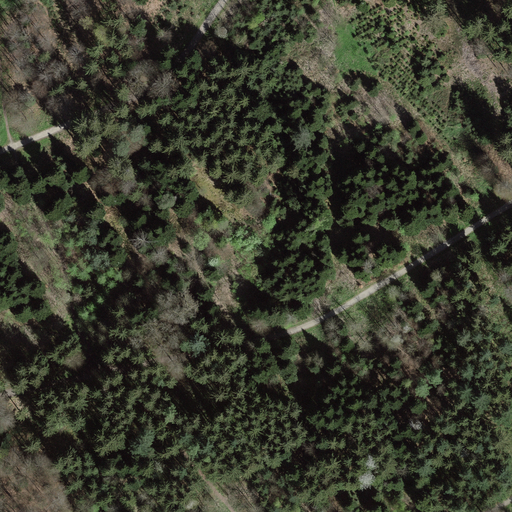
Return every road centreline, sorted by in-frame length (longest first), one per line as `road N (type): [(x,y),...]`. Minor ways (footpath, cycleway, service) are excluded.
road 1 (track): [(511,204),(319,322),(129,372)]
road 2 (track): [(226,0),(172,69),(122,101),(11,146)]
road 3 (track): [(0,397),(129,372)]
